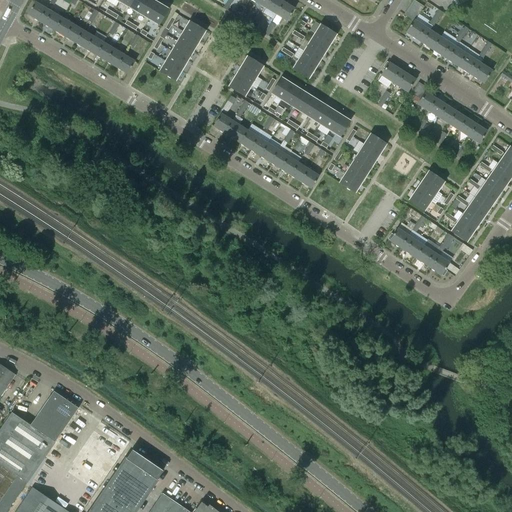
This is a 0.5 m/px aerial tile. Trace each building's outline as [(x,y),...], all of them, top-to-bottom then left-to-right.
[(133,0),(128,8),(138,14),(146,0),(133,0)] [(157,4),(150,0),(146,0),(138,14),(148,20),(157,4)] [(280,0),(270,0),(266,8),(276,14),(284,2),(280,0)] [(413,0),(410,5),(420,12),(423,7),(413,0)] [(31,9),(28,14),(39,21),(46,9),(35,2),(32,8),(32,7),(31,9)] [(284,2),(276,14),(287,21),(290,15),(290,16),(291,14),(294,9),(284,2)] [(167,10),(157,4),(148,20),(158,26),(167,10)] [(417,16),(420,12),(410,5),(407,10),(417,16)] [(46,9),(39,21),(54,30),(62,18),(46,9)] [(414,21),(417,16),(407,10),(404,15),(414,21)] [(437,19),(442,12),(438,10),(433,17),(437,19)] [(274,22),(279,24),(282,18),(277,16),(274,22)] [(433,26),(437,19),(433,17),(429,24),(433,26)] [(62,18),(54,30),(65,36),(72,24),(62,18)] [(189,21),(183,31),(199,41),(205,31),(189,21)] [(406,32),(419,41),(427,29),(414,21),(411,26),(410,25),(409,27),(410,27),(406,32)] [(72,24),(65,36),(75,43),(82,31),(72,24)] [(321,25),(315,34),(330,44),(336,35),(321,25)] [(464,26),(459,33),(463,36),(467,29),(464,26)] [(440,37),(427,29),(419,41),(432,49),(440,37)] [(82,31),(75,43),(85,49),(93,37),(82,31)] [(183,31),(177,41),(193,51),(199,41),(183,31)] [(458,43),(463,36),(459,33),(455,40),(458,43)] [(315,34),(310,43),(325,52),(330,44),(315,34)] [(93,37),(85,49),(96,55),(103,43),(93,37)] [(432,49),(445,57),(452,46),(440,37),(432,49)] [(177,41),(171,51),(187,61),(193,51),(177,41)] [(488,42),(483,49),(487,51),(491,44),(488,42)] [(103,43),(96,55),(106,61),(113,49),(103,43)] [(319,61),(325,52),(310,43),(304,51),(319,61)] [(465,54),(452,46),(445,57),(457,66),(465,54)] [(113,49),(106,61),(116,67),(124,55),(113,49)] [(482,58),(487,51),(483,49),(479,56),(482,58)] [(171,51),(165,61),(181,71),(187,61),(171,51)] [(304,51),(299,60),(314,70),(319,61),(304,51)] [(457,66),(470,74),(478,62),(465,54),(457,66)] [(124,55),(116,67),(127,74),(130,68),(131,69),(132,67),(131,67),(134,61),(124,55)] [(240,68),(255,78),(261,67),(246,58),(240,68)] [(308,79),(314,70),(299,60),(293,69),(308,79)] [(165,61),(159,71),(175,81),(181,71),(165,61)] [(385,70),(381,75),(391,82),(408,92),(415,81),(415,80),(389,63),(387,62),(384,67),(385,68),(384,69),(385,70)] [(491,71),(478,62),(470,74),(483,83),(487,78),(488,76),(491,71)] [(234,77),(249,87),(255,78),(240,68),(234,77)] [(500,75),(507,80),(510,76),(503,71),(500,75)] [(243,97),(249,87),(234,77),(228,87),(243,97)] [(271,94),(281,101),(291,85),(281,79),(271,94)] [(411,93),(416,96),(423,86),(418,83),(411,93)] [(300,91),(291,85),(281,101),(291,107),(300,91)] [(423,86),(416,96),(421,99),(425,92),(426,92),(428,89),(423,86)] [(291,107),(300,113),(310,98),(300,91),(291,107)] [(386,91),(381,98),(385,101),(389,93),(386,91)] [(421,99),(418,104),(428,110),(435,99),(426,92),(425,92),(421,99)] [(320,104),(310,98),(300,113),(310,119),(320,104)] [(381,98),(377,106),(381,108),(383,104),(385,101),(381,98)] [(435,99),(428,110),(428,111),(438,117),(446,105),(435,99)] [(244,110),(248,103),(245,101),(240,108),(244,110)] [(249,110),(257,115),(261,110),(253,104),(249,110)] [(320,104),(310,119),(320,125),(329,110),(320,104)] [(446,105),(438,117),(448,124),(456,112),(446,105)] [(275,111),(280,114),(283,110),(278,106),(275,111)] [(244,110),(240,108),(236,115),(239,117),(244,110)] [(329,110),(320,125),(329,131),(339,116),(329,110)] [(456,112),(448,124),(458,130),(466,118),(456,112)] [(213,126),(224,133),(232,121),(221,114),(218,119),(217,119),(216,121),(217,121),(213,126)] [(349,122),(339,116),(329,131),(339,137),(349,122)] [(466,118),(458,130),(469,137),(476,125),(466,118)] [(224,133),(235,140),(243,128),(232,121),(224,133)] [(276,121),(271,127),(276,131),(281,124),(276,121)] [(476,125),(469,137),(479,143),(482,138),(483,138),(484,137),(483,136),(486,131),(476,125)] [(282,134),(286,136),(287,135),(290,130),(286,127),(282,134)] [(235,140),(246,147),(253,135),(243,128),(235,140)] [(246,147),(257,154),(264,142),(253,135),(246,147)] [(370,136),(364,146),(379,155),(385,145),(370,136)] [(257,154),(267,161),(275,149),(264,142),(257,154)] [(373,165),(379,155),(364,146),(357,155),(373,165)] [(267,161),(278,167),(286,155),(275,149),(267,161)] [(278,167),(289,174),(296,162),(286,155),(278,167)] [(357,155),(351,165),(367,175),(373,165),(357,155)] [(511,161),(504,156),(498,164),(511,173),(511,161)] [(289,174),(299,181),(307,169),(296,162),(289,174)] [(492,173),(507,183),(511,176),(511,173),(498,164),(492,173)] [(367,175),(351,165),(345,175),(360,184),(367,175)] [(318,176),(307,169),(299,181),(311,188),(314,183),(315,182),(315,181),(318,176)] [(421,183),(436,193),(442,183),(427,173),(421,183)] [(487,181),(501,191),(507,183),(492,173),(487,181)] [(360,184),(345,175),(339,185),(354,195),(360,184)] [(487,181),(481,189),(496,200),(501,191),(487,181)] [(421,183),(414,192),(429,202),(436,193),(421,183)] [(481,189),(475,198),(490,208),(496,200),(481,189)] [(422,212),(429,202),(414,192),(408,202),(422,212)] [(484,217),(490,208),(475,198),(469,206),(484,217)] [(463,215),(478,225),(484,217),(469,206),(463,215)] [(463,215),(457,223),(472,233),(478,225),(463,215)] [(421,216),(416,223),(420,225),(425,219),(421,216)] [(403,222),(399,226),(408,234),(412,230),(403,222)] [(415,232),(420,225),(416,223),(411,230),(415,232)] [(466,242),(472,233),(457,223),(451,232),(466,242)] [(444,231),(437,227),(434,231),(441,235),(444,231)] [(389,240),(402,249),(410,237),(397,229),(394,233),(393,235),(391,234),(389,236),(388,239),(389,240)] [(447,244),(452,237),(452,236),(448,234),(443,241),(447,244)] [(423,246),(410,237),(402,249),(415,258),(423,246)] [(442,251),(447,244),(443,241),(438,248),(442,251)] [(415,258),(428,266),(436,254),(423,246),(415,258)] [(448,263),(436,254),(428,266),(441,275),(443,276),(447,271),(445,269),(446,268),(445,268),(448,263)] [(0,397),(15,375),(0,364),(0,412),(2,411),(0,409),(0,397)] [(53,391),(30,425),(11,413),(0,429),(0,462),(27,481),(78,408),(53,391)] [(189,511),(162,493),(149,511),(136,511),(159,480),(157,479),(163,471),(132,450),(126,458),(125,457),(87,511),(189,511)] [(0,511),(6,511),(27,481),(0,462),(0,511)] [(42,465),(38,471),(39,472),(34,480),(43,485),(52,471),(42,465)] [(67,511),(32,487),(14,511),(67,511)] [(218,511),(202,500),(194,511),(218,511)]
